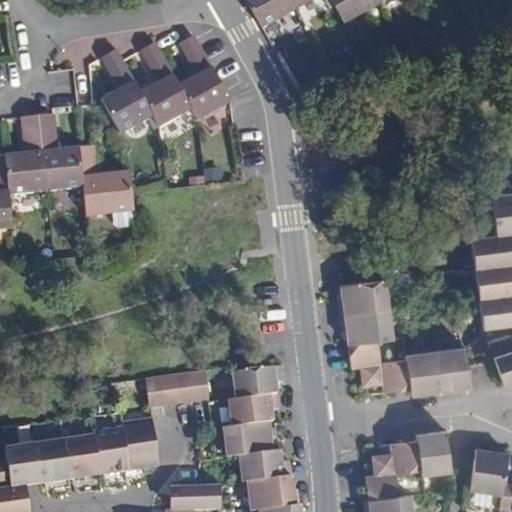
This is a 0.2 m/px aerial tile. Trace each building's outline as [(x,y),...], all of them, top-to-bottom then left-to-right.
[(245,0),(260,27),(293,9),(288,0),(245,0)] [(288,0),(293,9),(308,0),(288,0)] [(330,0),(343,22),(375,4),(373,0),(330,0)] [(191,108),(198,120),(230,101),(193,36),(180,44),(198,75),(178,85),(191,108)] [(159,125),(160,126),(191,108),(178,85),(161,55),(154,43),(140,51),(158,83),(141,93),(153,115),(159,125)] [(120,134),(153,115),(141,93),(123,61),(116,49),(102,58),(119,89),(100,100),(120,134)] [(83,187),(79,148),(58,150),(54,115),(38,116),(45,190),(83,187)] [(8,194),(45,190),(38,116),(22,118),(26,154),(4,156),(8,194)] [(83,187),(86,215),(133,210),(131,194),(129,171),(98,174),(95,146),(79,148),(83,187)] [(0,228),(12,227),(8,194),(4,156),(0,156),(0,228)] [(511,193),(491,196),(494,221),(496,235),(510,234),(511,233),(511,193)] [(511,247),(510,234),(496,235),(473,238),(472,238),(476,269),(511,264),(511,247)] [(511,264),(476,269),(480,298),(511,294),(511,264)] [(339,316),(388,310),(385,281),(340,287),(342,301),(338,301),(339,316)] [(511,294),(480,298),(483,328),(509,325),(511,324),(511,294)] [(348,345),(392,340),(388,310),(339,316),(341,333),(347,332),(348,345)] [(409,391),(405,355),(403,339),(392,340),(348,345),(351,369),(361,368),(363,387),(382,384),(383,394),(409,391)] [(465,348),(436,352),(441,392),(470,389),(467,367),(465,348)] [(441,392),(436,352),(405,355),(409,391),(410,396),(441,392)] [(511,352),(494,358),(495,362),(503,386),(511,383),(511,352)] [(236,398),(278,393),(277,382),(284,381),(282,367),(233,373),(236,398)] [(205,371),(204,372),(176,375),(180,402),(209,398),(205,371)] [(150,406),(180,402),(176,375),(147,379),(150,406)] [(232,426),(273,420),(272,410),(279,408),(278,393),(236,398),(228,399),(232,426)] [(153,418),(122,423),(123,427),(129,471),(160,467),(153,418)] [(239,455),(273,451),(272,437),(275,437),(273,420),(232,426),(224,426),(228,456),(239,455)] [(129,471),(123,427),(93,431),(94,434),(100,476),(129,471)] [(416,441),(421,476),(451,472),(445,432),(416,436),(416,441)] [(100,476),(94,434),(65,439),(71,480),(100,476)] [(71,480),(65,439),(35,443),(41,484),(71,480)] [(368,501),(412,495),(423,494),(421,476),(416,441),(390,445),(391,455),(372,457),(374,476),(366,477),(368,501)] [(41,484),(35,443),(4,448),(6,458),(10,489),(26,487),(41,484)] [(500,511),(511,511),(511,484),(504,484),(508,454),(477,449),(470,491),(502,496),(500,511)] [(247,481),(292,476),(290,461),(283,462),(281,451),(273,451),(239,455),(242,481),(247,481)] [(0,490),(10,489),(6,458),(0,459),(0,490)] [(259,510),(300,504),(299,490),(294,490),(292,476),(247,481),(251,510),(259,510)] [(194,511),(195,509),(220,509),(219,487),(202,488),(201,481),(179,482),(178,488),(173,488),(173,511),(167,511),(166,511),(194,511)] [(0,511),(29,511),(26,487),(10,489),(0,490),(0,511)] [(413,511),(412,495),(368,501),(364,502),(364,511),(413,511)]
